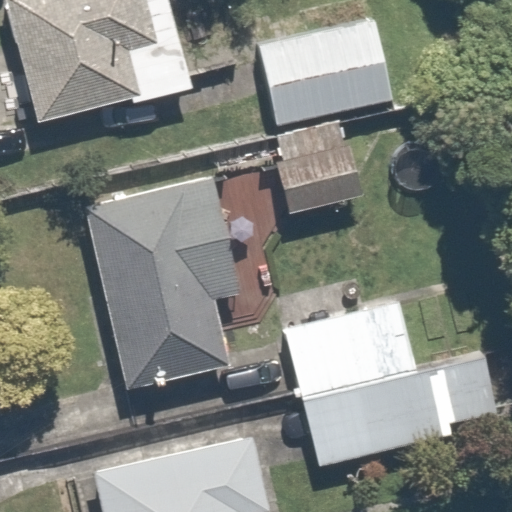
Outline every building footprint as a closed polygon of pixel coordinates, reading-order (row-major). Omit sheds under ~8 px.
[(0,0),(0,13),(27,115),(116,91),(117,95),(182,78),(165,12),(210,0),(0,0)] [(366,12),(245,41),(264,121),(385,92),(366,12)] [(325,118),(268,130),(272,149),(262,151),(273,203),(340,188),(325,118)] [(193,160),(69,192),(118,384),(210,360),(192,292),(225,284),(193,160)] [(393,287),(269,322),(308,461),(450,420),(448,412),(489,401),(473,344),(414,361),(393,287)] [(257,511),(239,428),(82,463),(92,511),(257,511)]
